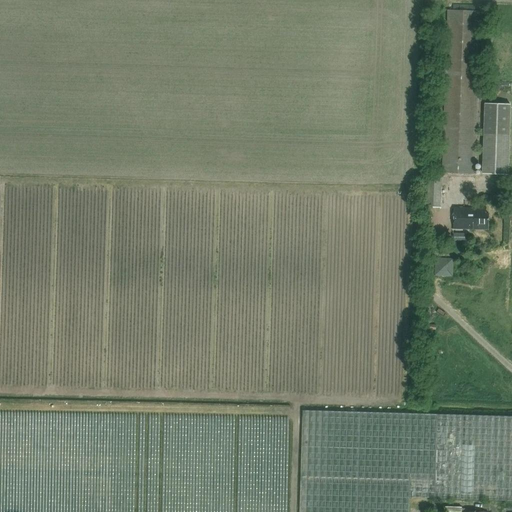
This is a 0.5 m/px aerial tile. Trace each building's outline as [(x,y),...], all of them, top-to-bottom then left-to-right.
[(475,11),(475,5),(454,4),(453,10),(448,10),(443,173),(474,174),(480,11),(475,11)] [(482,174),(509,175),(511,105),(483,104),(482,174)] [(420,207),(440,207),(441,177),(427,177),(427,185),(420,185),(420,198),(421,198),(420,207)] [(486,223),(489,223),(489,214),(486,214),(487,209),(454,207),(453,228),(486,229),(486,223)] [(453,276),(453,259),(436,258),(436,275),(453,276)] [(409,511),(410,498),(511,501),(511,416),(302,411),(299,511),(409,511)]
